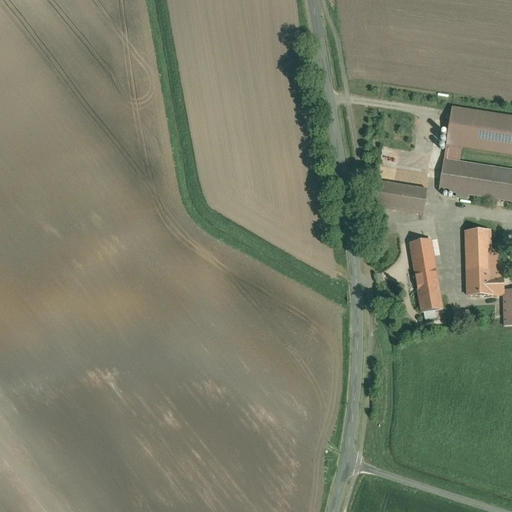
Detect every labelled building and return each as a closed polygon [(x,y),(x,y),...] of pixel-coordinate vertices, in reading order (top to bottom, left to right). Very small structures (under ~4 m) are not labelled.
[(446,147),(462,150),(511,156),(511,117),(452,109),(451,111),(446,147)] [(446,147),(444,161),(460,164),(462,150),(446,147)] [(511,171),(460,164),(444,161),(439,194),(511,204),(511,171)] [(423,218),(427,191),(379,184),(375,210),(383,211),(423,218)] [(466,300),(502,298),(503,329),(511,329),(511,291),(505,292),(503,251),(491,252),(490,231),(463,232),(466,300)] [(444,313),(432,242),(410,246),(421,316),(444,313)] [(452,314),(452,316),(454,326),(471,323),(469,312),(452,314)]
